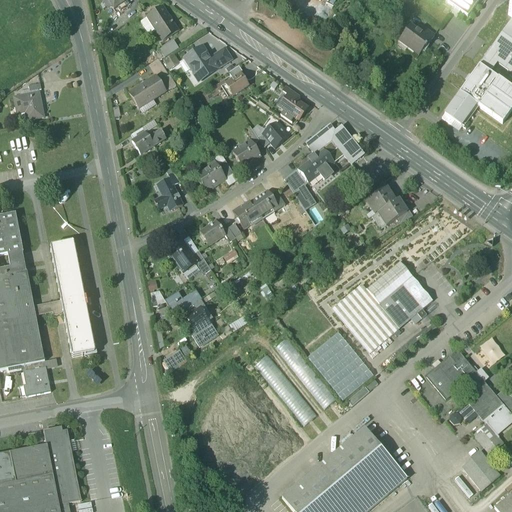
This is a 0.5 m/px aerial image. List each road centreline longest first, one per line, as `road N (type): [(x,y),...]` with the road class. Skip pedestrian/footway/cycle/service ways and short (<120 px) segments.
road 1 (residential): [(124,252),(286,159),(334,98)]
road 2 (unclassified): [(124,252),(69,2)]
road 3 (residential): [(495,0),(395,141)]
road 4 (secondary): [(197,0),(334,98)]
road 5 (residential): [(148,398),(0,425)]
road 6 (unclassified): [(148,398),(124,252)]
road 7 (secondary): [(395,141),(510,223)]
